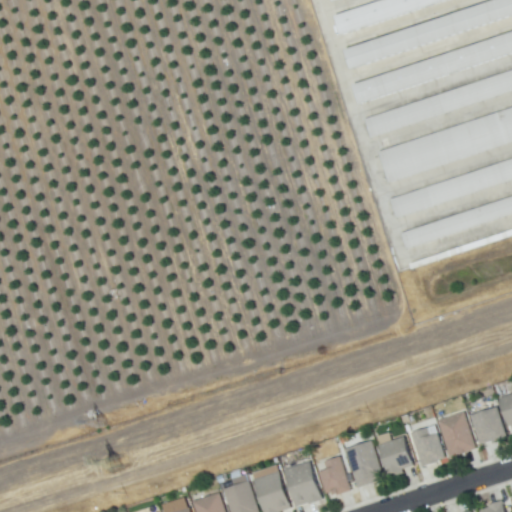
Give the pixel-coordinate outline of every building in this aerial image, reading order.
[(338,15),(382,0),(446,0),(343,33),(338,15)] [(348,48),(492,0),(511,0),(511,15),(354,68),(348,48)] [(355,85),(511,32),(511,53),(362,103),(355,85)] [(367,119),(511,70),(511,92),(373,138),(367,119)] [(381,152),(511,108),(511,142),(390,182),(381,152)] [(393,199),(511,158),(511,180),(399,218),(393,199)] [(404,233),(511,197),(511,215),(409,249),(404,233)] [(501,399),(511,395),(511,427),(510,428),(501,399)] [(473,416),(500,407),(511,439),(495,444),(494,441),(483,445),(473,416)] [(440,420),(467,411),(479,449),(452,458),(440,420)] [(424,468),(412,432),(429,428),(431,436),(439,432),(449,460),(424,468)] [(406,437),(417,466),(391,475),(380,445),(406,437)] [(348,449),(374,441),(386,473),(382,474),(384,481),(362,489),(348,449)] [(328,495),(321,472),(329,470),(327,462),(343,456),(355,492),(342,495),(339,491),(328,495)] [(299,508),(286,470),(312,460),(325,499),(299,508)] [(288,511),(265,511),(255,479),(282,470),(294,510),(288,511)] [(233,511),(225,490),(251,481),(262,511),(233,511)] [(198,511),(195,501),(221,493),(227,511),(198,511)] [(190,511),(185,497),(160,504),(162,511),(190,511)] [(482,511),(482,509),(505,501),(508,511),(482,511)]
